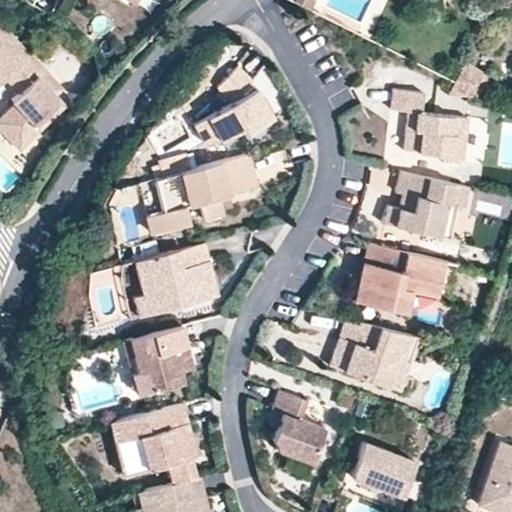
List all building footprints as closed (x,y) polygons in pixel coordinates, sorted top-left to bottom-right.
[(315,0),(292,0),(292,1),(298,4),(310,10),(315,0)] [(29,54),(0,22),(0,80),(5,76),(29,54)] [(215,85),(236,64),(219,48),(198,69),(215,85)] [(57,96),(63,90),(30,53),(29,54),(5,76),(19,92),(11,99),(14,103),(0,116),(0,129),(19,149),(65,105),(57,96)] [(477,97),(490,75),(465,60),(446,94),(477,97)] [(272,116),(249,77),(236,64),(215,85),(231,100),(223,105),(192,122),(204,143),(216,136),(219,140),(243,126),(246,132),(272,116)] [(231,100),(215,85),(215,86),(209,92),(223,105),(231,100)] [(462,159),(467,116),(420,110),(423,90),(393,87),(391,107),(408,109),(403,148),(438,152),(437,157),(462,159)] [(197,165),(192,151),(156,159),(160,175),(197,165)] [(257,186),(248,152),(197,165),(160,175),(155,176),(163,209),(144,214),(149,233),(189,223),(184,205),(198,201),(202,219),(222,214),(221,209),(218,196),(229,194),(257,186)] [(463,183),(397,167),(393,187),(405,190),(402,204),(387,201),(380,218),(385,219),(399,223),(435,232),(442,198),(452,200),(459,202),(463,183)] [(232,206),(229,194),(218,196),(221,209),(232,206)] [(445,234),(452,200),(442,198),(435,232),(445,234)] [(399,223),(385,219),(379,242),(394,246),(399,223)] [(360,269),(353,298),(390,307),(395,284),(405,287),(413,289),(430,293),(438,257),(394,246),(379,242),(372,241),(367,261),(371,262),(369,271),(360,269)] [(138,316),(174,307),(172,301),(178,300),(180,305),(217,295),(204,242),(134,260),(143,294),(133,296),(138,316)] [(143,294),(134,260),(121,264),(119,277),(129,318),(138,316),(133,296),(143,294)] [(367,261),(363,260),(360,269),(369,271),(371,262),(367,261)] [(395,284),(390,307),(400,309),(405,287),(395,284)] [(407,332),(344,316),(337,337),(341,338),(337,350),(333,348),(326,365),(381,385),(392,356),(398,358),(407,332)] [(186,346),(181,326),(123,341),(126,354),(132,352),(137,373),(145,371),(150,390),(180,382),(177,370),(191,367),(188,356),(183,357),(180,347),(186,346)] [(392,356),(381,385),(396,390),(416,334),(407,332),(398,358),(392,356)] [(341,338),(337,337),(333,348),(337,350),(341,338)] [(132,352),(126,354),(136,393),(150,390),(145,371),(137,373),(132,352)] [(304,400),(276,390),(269,409),(273,410),(279,412),(274,425),(269,438),(275,450),(285,454),(309,462),(309,461),(321,427),(297,419),(304,400)] [(349,408),(353,397),(338,391),(334,403),(349,408)] [(364,417),(369,404),(358,399),(353,413),(364,417)] [(195,455),(181,401),(107,420),(113,441),(139,434),(146,467),(165,463),(191,456),(195,455)] [(274,425),(279,412),(273,410),(268,423),(274,425)] [(411,434),(415,420),(402,416),(397,429),(411,434)] [(58,429),(57,418),(46,419),(48,430),(58,429)] [(411,459),(360,440),(348,475),(399,494),(411,459)] [(511,511),(511,445),(499,440),(475,504),(497,511),(511,511)] [(309,462),(285,454),(280,468),(304,476),(309,462)] [(196,475),(191,456),(165,463),(169,482),(196,475)] [(208,511),(199,475),(196,475),(169,482),(136,490),(141,511),(208,511)]
